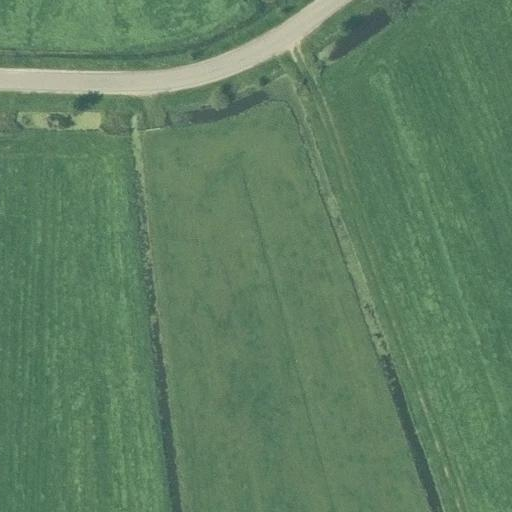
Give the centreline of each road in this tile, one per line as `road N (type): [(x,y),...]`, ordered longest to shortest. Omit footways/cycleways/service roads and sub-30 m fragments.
road 1 (track): [(460,511),(286,38)]
road 2 (tertiary): [(0,79),(174,84),(268,50),(337,0)]
